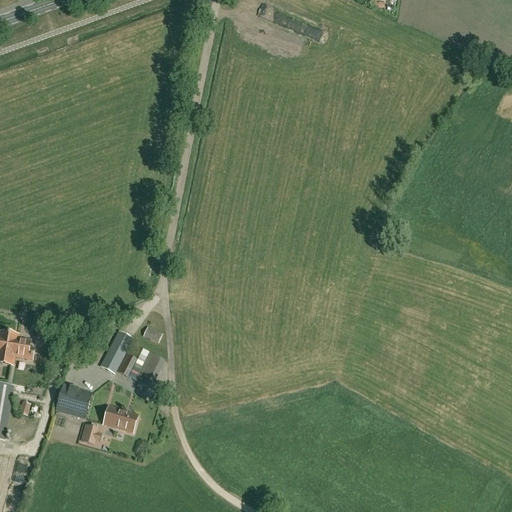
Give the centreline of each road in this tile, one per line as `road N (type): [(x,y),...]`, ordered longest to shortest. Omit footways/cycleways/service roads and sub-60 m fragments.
road 1 (unclassified): [(164,290),(217,0)]
road 2 (track): [(254,511),(219,491),(182,436),(164,290)]
